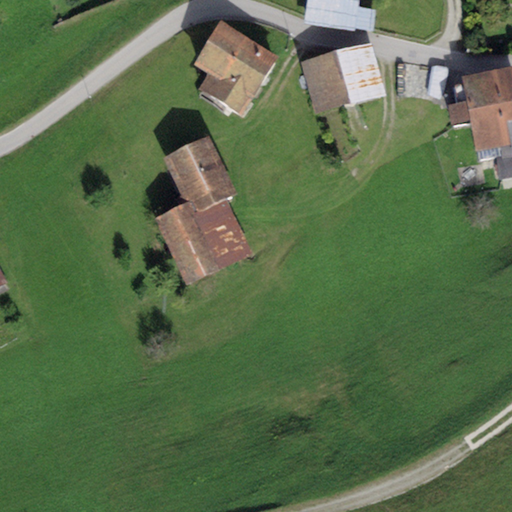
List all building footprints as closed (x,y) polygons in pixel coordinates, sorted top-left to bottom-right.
[(307,0),(304,19),(371,31),(375,13),(356,10),(358,0),(307,0)] [(276,69),(218,34),(193,75),(209,84),(198,101),(241,127),(276,69)] [(369,53),(300,72),(313,121),(382,103),(369,53)] [(460,100),(444,102),(449,132),(470,129),(475,159),(511,153),(511,77),(457,86),(460,100)] [(208,150),(167,171),(187,213),(153,230),(185,294),(249,262),(223,211),(236,205),(208,150)]
